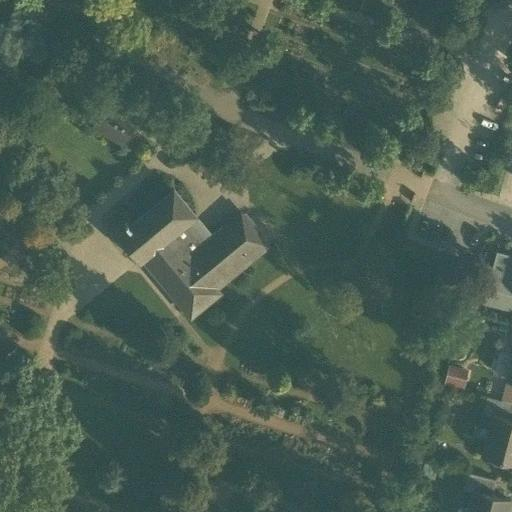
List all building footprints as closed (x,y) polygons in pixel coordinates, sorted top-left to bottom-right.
[(92,125),(123,143),(137,119),(106,100),(92,125)] [(173,189),(129,224),(132,228),(130,230),(127,226),(117,234),(131,251),(139,261),(142,258),(150,251),(195,215),(173,189)] [(181,305),(190,316),(220,292),(216,288),(267,245),(240,212),(212,236),(195,215),(150,251),(188,298),(181,305)] [(511,294),(511,254),(496,250),(486,288),(511,294)] [(142,258),(181,305),(188,298),(150,251),(142,258)] [(442,382),(462,384),(464,366),(444,364),(442,382)] [(511,384),(498,381),(493,398),(500,400),(511,402),(511,384)] [(496,415),(511,419),(511,402),(500,400),(496,415)] [(481,455),(511,463),(511,419),(496,415),(490,437),(486,436),(481,455)] [(474,490),(490,495),(494,479),(468,472),(464,489),(473,492),(474,490)] [(505,511),(508,501),(509,499),(490,495),(474,490),(473,492),(467,511),(505,511)]
